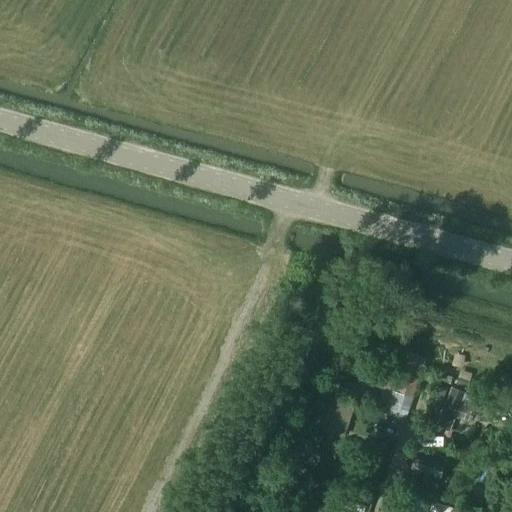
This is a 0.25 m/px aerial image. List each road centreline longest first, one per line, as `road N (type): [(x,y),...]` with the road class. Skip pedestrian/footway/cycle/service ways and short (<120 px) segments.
road 1 (unclassified): [(511,273),(0,131)]
road 2 (track): [(417,397),(376,511)]
